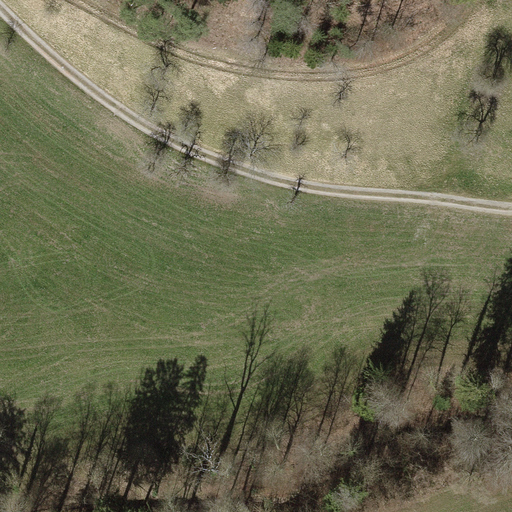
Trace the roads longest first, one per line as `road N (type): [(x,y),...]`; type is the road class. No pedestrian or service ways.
road 1 (track): [(511,209),(270,179),(183,146),(132,117),(0,5)]
road 2 (track): [(81,0),(137,38),(239,69),(308,74),(405,62),(474,0)]
